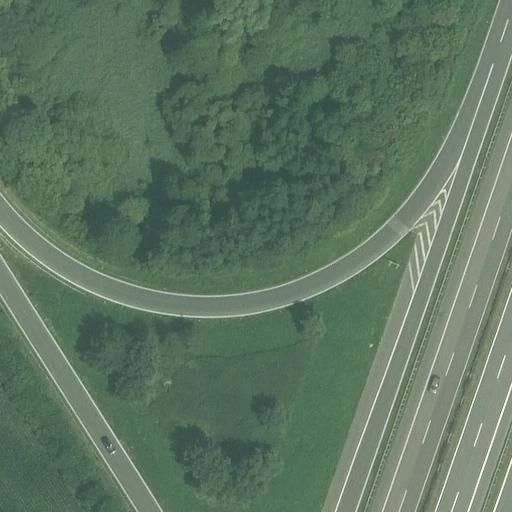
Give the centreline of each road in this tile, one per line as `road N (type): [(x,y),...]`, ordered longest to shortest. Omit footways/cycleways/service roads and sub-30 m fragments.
road 1 (motorway): [(474,145),(419,215),(377,252),(261,304),(186,309),(143,301),(44,256),(0,212)]
road 2 (motorway): [(474,145),(346,511)]
road 3 (motorway): [(511,185),(399,511)]
road 4 (motorway): [(0,276),(149,511)]
road 5 (motorway): [(452,511),(511,338)]
